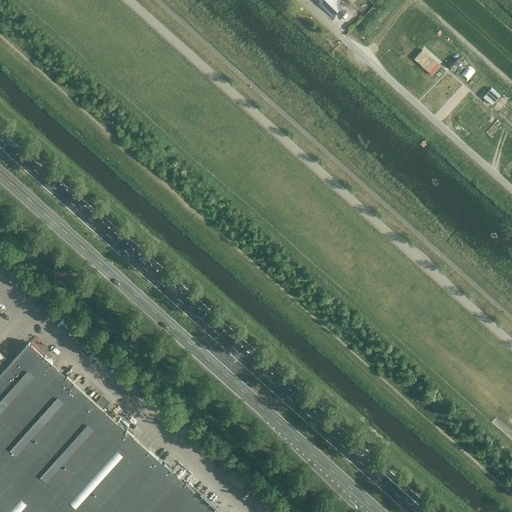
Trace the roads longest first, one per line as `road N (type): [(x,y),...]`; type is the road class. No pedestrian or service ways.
road 1 (unclassified): [(511,344),(126,0)]
road 2 (trunk): [(0,172),(376,511)]
road 3 (trunk): [(367,469),(0,140)]
road 4 (unclassified): [(0,284),(255,511)]
